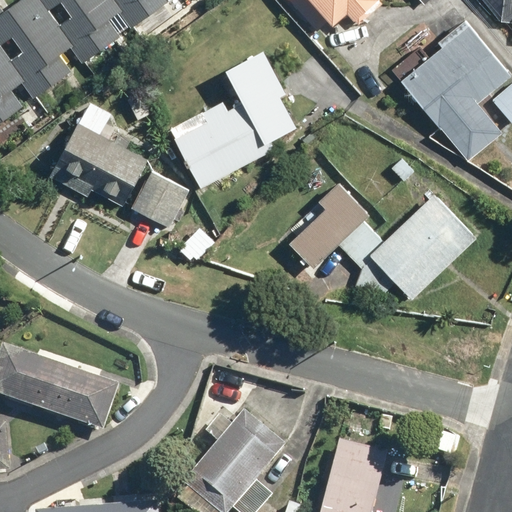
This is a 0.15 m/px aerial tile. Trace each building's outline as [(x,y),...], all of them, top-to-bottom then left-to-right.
[(74,46),(41,0),(20,0),(7,10),(0,0),(0,47),(26,84),(37,100),(76,72),(63,54),(74,46)] [(132,27),(112,0),(41,0),(74,46),(85,61),(132,27)] [(199,0),(112,0),(132,27),(143,42),(200,1),(199,0)] [(294,0),(323,32),(333,22),(339,28),(352,16),(360,24),(383,3),(381,0),(294,0)] [(511,69),(472,21),(404,77),(450,137),(494,101),(511,121),(511,69)] [(268,43),(229,61),(265,141),(304,123),(268,43)] [(26,84),(0,47),(0,127),(29,106),(17,90),(26,84)] [(246,102),(176,134),(198,184),(269,152),(246,102)] [(87,197),(93,185),(171,228),(190,193),(144,169),(150,159),(80,121),(51,177),(87,197)] [(374,214),(342,181),(321,201),(328,208),(291,243),(316,269),(343,244),(359,261),(382,239),(366,222),(374,214)] [(480,238),(439,194),(374,253),(415,298),(480,238)] [(120,382),(2,342),(0,348),(0,392),(95,425),(104,428),(107,418),(120,382)] [(228,511),(287,447),(246,410),(186,478),(223,511),(228,511)] [(7,422),(0,422),(0,473),(10,473),(7,422)] [(383,511),(396,452),(340,440),(324,511),(383,511)] [(160,511),(160,502),(39,508),(39,511),(160,511)]
